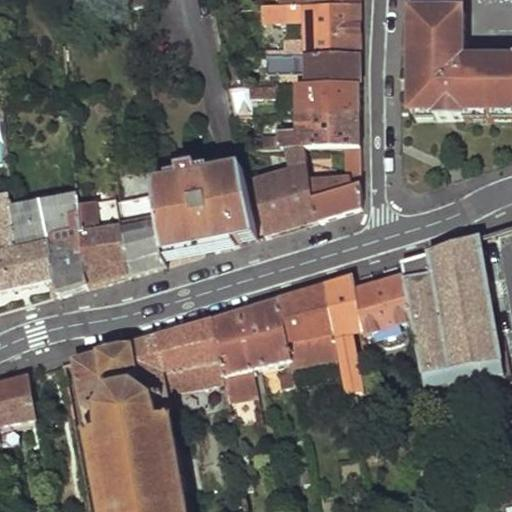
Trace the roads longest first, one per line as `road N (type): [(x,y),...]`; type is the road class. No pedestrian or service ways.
road 1 (residential): [(379,238),(0,348)]
road 2 (residential): [(379,238),(380,0)]
road 3 (residential): [(511,193),(379,238)]
